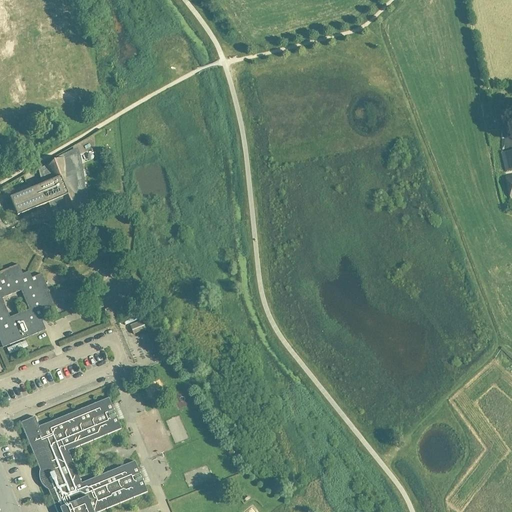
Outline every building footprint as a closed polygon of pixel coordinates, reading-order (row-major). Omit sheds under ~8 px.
[(4,0),(9,20),(69,7),(67,0),(4,0)] [(17,27),(19,41),(30,40),(28,17),(11,19),(12,28),(17,27)] [(34,107),(88,88),(68,29),(15,47),(20,60),(0,66),(0,123),(15,118),(2,79),(22,73),(34,107)] [(488,135),(491,152),(503,150),(500,133),(488,135)] [(511,169),(511,150),(502,153),(506,171),(511,169)] [(82,193),(78,182),(83,180),(82,180),(77,170),(81,168),(81,167),(80,168),(74,154),(77,152),(77,151),(40,172),(41,173),(43,179),(44,179),(46,183),(10,197),(16,211),(20,210),(21,214),(51,201),(53,205),(51,206),(54,213),(55,214),(83,206),(82,206),(78,195),(83,193),(83,192),(82,193)] [(0,341),(2,348),(45,330),(40,317),(43,316),(42,312),(55,307),(41,274),(31,278),(29,271),(22,274),(18,264),(0,271),(0,341)] [(120,321),(114,306),(104,310),(111,325),(120,321)] [(132,338),(146,332),(142,324),(120,332),(124,343),(125,342),(129,352),(136,349),(132,338)] [(99,511),(147,492),(135,461),(81,483),(68,451),(121,429),(108,398),(39,427),(34,417),(20,423),(40,470),(39,472),(39,473),(39,474),(39,475),(39,476),(39,477),(39,479),(40,480),(40,482),(41,483),(42,484),(43,486),(44,487),(46,488),(48,490),(53,502),(56,511),(99,511)]
